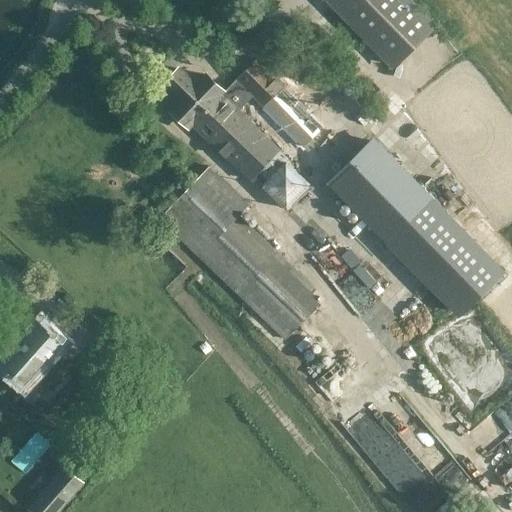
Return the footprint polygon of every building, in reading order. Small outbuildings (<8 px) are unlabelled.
[(327,0),(392,68),(435,27),(409,0),(327,0)] [(227,101),(231,97),(236,92),(239,95),(245,88),(304,147),(323,127),(257,59),(237,80),(224,92),(207,75),(197,85),(181,69),(166,84),(183,100),(173,110),(190,126),(192,124),(252,180),(280,151),(279,150),(282,147),(287,136),(254,103),(242,115),(227,101)] [(378,141),(333,185),(460,315),(505,272),(378,141)] [(287,161),(263,187),(286,209),(311,184),(287,161)] [(159,218),(164,223),(286,339),(319,304),(310,295),(315,288),(238,215),(241,211),(236,206),(245,198),(229,183),(219,194),(200,176),(159,218)] [(45,393),(68,367),(52,353),(64,340),(44,322),(6,364),(26,382),(29,379),(45,393)] [(59,348),(74,358),(80,349),(64,339),(59,348)] [(131,398),(151,416),(157,410),(138,392),(131,398)] [(415,511),(429,511),(471,480),(429,425),(417,434),(413,429),(398,440),(367,400),(343,419),(415,511)] [(32,511),(57,511),(84,482),(66,466),(29,508),(32,511)]
